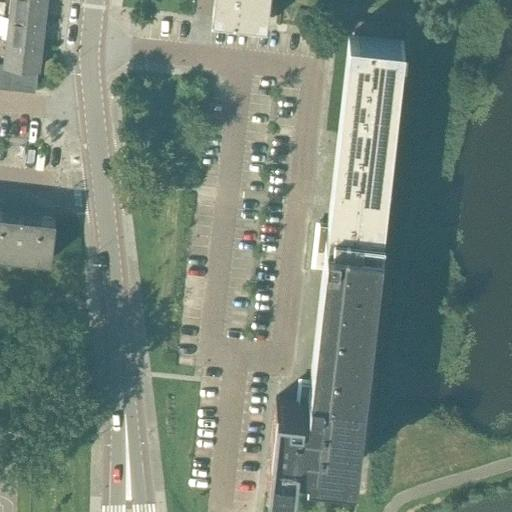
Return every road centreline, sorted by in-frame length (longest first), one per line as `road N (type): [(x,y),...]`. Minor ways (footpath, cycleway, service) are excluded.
road 1 (residential): [(239,63),(313,70),(284,356),(237,353)]
road 2 (tertiary): [(128,511),(93,104)]
road 3 (residential): [(239,63),(210,350),(237,353)]
road 4 (residential): [(237,353),(219,509)]
road 5 (residential): [(88,49),(239,63)]
